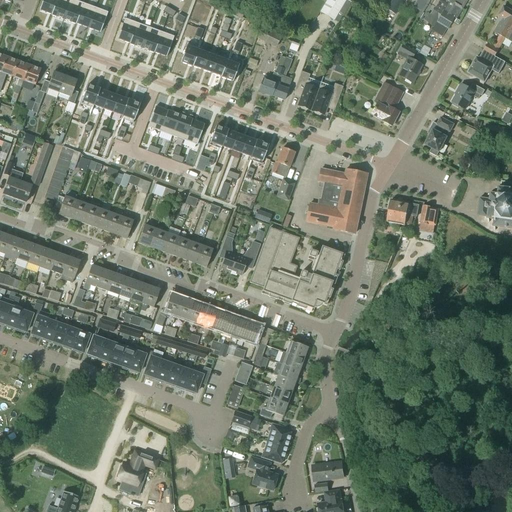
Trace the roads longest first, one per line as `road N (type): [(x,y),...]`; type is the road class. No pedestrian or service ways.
road 1 (residential): [(20,32),(389,166)]
road 2 (residential): [(279,315),(217,287),(194,292),(137,270),(121,254),(0,217)]
road 3 (residential): [(389,166),(483,0)]
road 4 (residential): [(333,331),(374,190),(389,166)]
road 5 (residential): [(131,388),(0,341)]
road 6 (unclassified): [(131,388),(87,511)]
